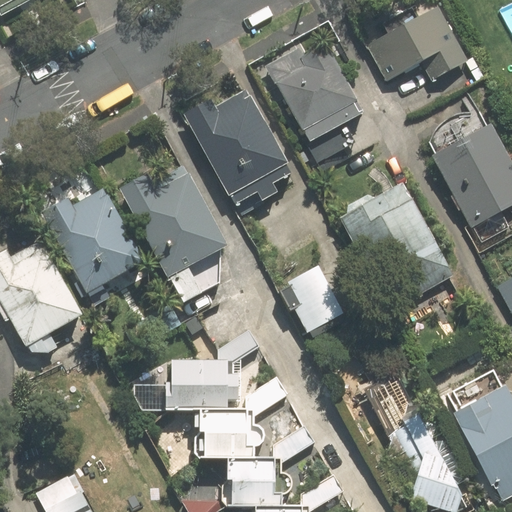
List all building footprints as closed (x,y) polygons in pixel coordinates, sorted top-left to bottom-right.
[(0,0),(0,10),(18,0),(0,0)] [(438,10),(366,47),(385,83),(421,64),(434,88),(469,70),(438,10)] [(324,40),(265,70),(305,147),(363,117),(324,40)] [(212,102),(184,116),(230,207),(254,195),(259,203),(276,195),(271,186),(290,176),(248,95),(216,111),(212,102)] [(431,157),(470,232),(511,209),(511,173),(489,128),(431,157)] [(188,273),(226,253),(178,160),(118,191),(177,307),(200,295),(188,273)] [(82,299),(143,268),(102,189),(70,205),(67,200),(39,215),(82,299)] [(384,314),(451,280),(404,189),(337,223),(384,314)] [(0,308),(23,354),(84,323),(47,250),(15,266),(8,252),(0,256),(0,308)] [(315,271),(281,289),(304,333),(338,316),(315,271)] [(511,280),(497,288),(511,318),(511,280)] [(218,352),(217,366),(172,367),(172,388),(167,392),(167,407),(173,415),(200,414),(225,415),(225,401),(232,398),(235,392),(234,386),(231,381),(226,381),(226,371),(229,371),(262,351),(250,332),(218,352)] [(246,400),(245,414),(225,415),(200,414),(201,436),(195,440),(195,455),(201,463),(228,462),(254,463),(253,449),(261,446),(264,440),(263,434),(260,429),(255,429),(254,419),(258,419),(291,399),(279,380),(246,400)] [(455,414),(501,503),(511,497),(511,402),(505,388),(455,414)] [(395,433),(416,475),(407,502),(435,511),(466,511),(467,511),(454,487),(468,477),(455,458),(447,436),(432,444),(419,420),(395,433)] [(274,449),(273,463),(254,463),(228,462),(228,485),(223,488),(223,504),(229,511),(256,511),(281,511),(281,497),(288,494),(291,488),(290,482),(287,478),(282,477),(282,467),(285,468),(318,448),(306,429),(274,449)] [(45,511),(93,511),(76,475),(37,494),(45,511)] [(302,497),(302,511),(281,511),(256,511),(320,511),(347,496),(335,477),(302,497)] [(178,498),(186,511),(209,511),(219,502),(178,498)]
